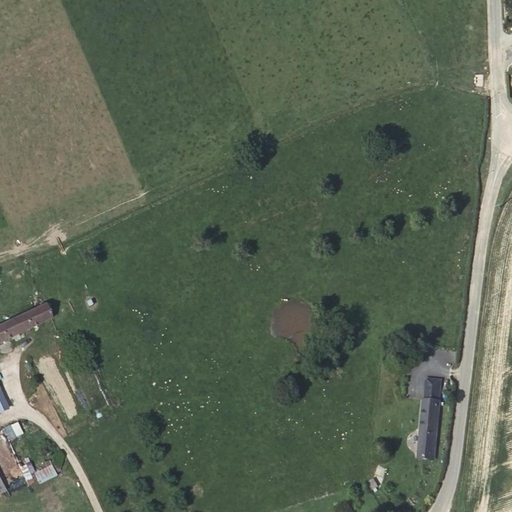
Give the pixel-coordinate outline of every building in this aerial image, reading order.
[(0,349),(20,340),(50,327),(43,312),(0,332),(0,349)] [(441,379),(425,377),(416,458),(432,459),(441,379)] [(18,422),(3,429),(9,441),(23,434),(18,422)] [(34,472),(38,485),(57,479),(53,466),(34,472)] [(34,489),(26,469),(20,472),(19,469),(15,470),(25,493),(34,489)]
